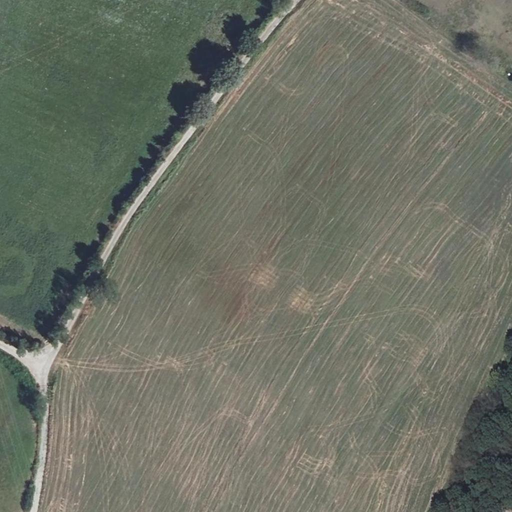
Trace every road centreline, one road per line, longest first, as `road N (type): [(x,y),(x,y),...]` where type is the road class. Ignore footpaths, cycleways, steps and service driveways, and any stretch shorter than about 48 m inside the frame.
road 1 (unclassified): [(294,0),(121,225),(52,351),(36,363),(0,345)]
road 2 (track): [(36,363),(47,412),(33,511)]
